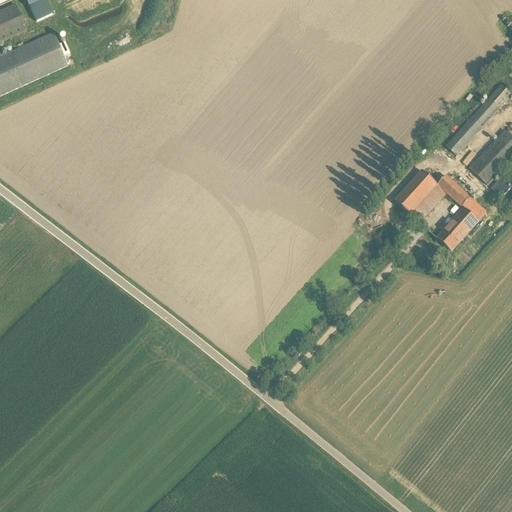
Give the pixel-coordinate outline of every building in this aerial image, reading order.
[(24,0),(28,9),(30,8),(37,23),(53,16),(46,0),(47,0),(24,0)] [(0,43),(27,31),(33,29),(28,17),(22,20),(15,5),(0,12),(0,60),(3,59),(0,52),(0,43)] [(54,36),(3,59),(0,60),(0,98),(68,67),(54,36)] [(511,98),(511,97),(501,88),(446,148),(456,158),(511,98)] [(511,160),(511,138),(505,132),(476,163),(470,170),(487,186),(494,179),(511,160)] [(511,209),(511,169),(499,183),(492,191),(511,209)] [(444,193),(464,211),(437,241),(451,253),(486,214),(445,177),(435,189),(420,176),(396,203),(417,222),(444,193)]
